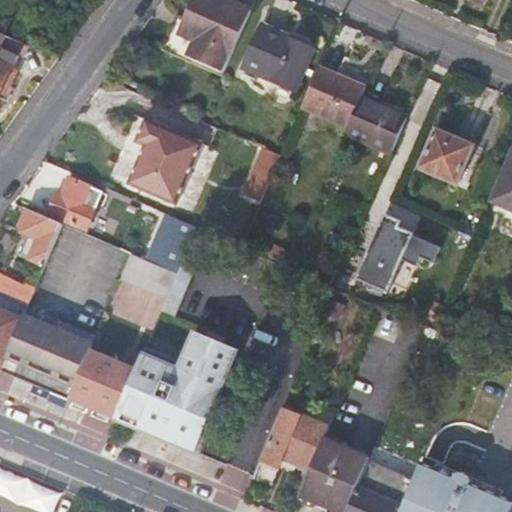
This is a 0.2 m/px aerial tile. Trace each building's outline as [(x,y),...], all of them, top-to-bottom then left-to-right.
[(164,49),(223,75),(245,23),(253,5),(240,0),(198,0),(185,29),(174,25),(164,49)] [(315,50),(262,28),(245,69),(298,92),(315,50)] [(0,93),(5,84),(10,86),(17,73),(12,70),(18,57),(0,49),(0,93)] [(304,106),(350,127),(365,93),(367,87),(321,67),(304,106)] [(381,100),(365,93),(350,127),(347,134),(393,154),(411,114),(381,100)] [(148,122),(139,143),(148,147),(132,186),(179,206),(204,146),(148,122)] [(460,186),(463,181),(478,145),(438,128),(420,169),(460,186)] [(244,192),(263,201),(283,155),(264,147),(244,192)] [(511,163),(496,200),(511,207),(511,163)] [(56,192),(46,216),(63,223),(86,233),(103,193),(68,177),(61,194),(56,192)] [(21,255),(45,266),(63,223),(46,216),(31,209),(22,230),(29,234),(21,255)] [(401,228),(417,235),(418,233),(402,226),(404,221),(388,214),(379,235),(361,278),(365,280),(384,237),(396,242),(401,228)] [(186,222),(167,268),(178,273),(189,247),(198,227),(186,222)] [(384,237),(365,280),(393,292),(407,260),(422,266),(426,257),(438,262),(445,246),(417,235),(401,228),(396,242),(384,237)] [(296,253),(276,245),(271,257),(291,265),(296,253)] [(198,251),(189,247),(178,273),(178,274),(167,300),(163,310),(172,314),(198,251)] [(318,265),(341,275),(348,259),(325,249),(318,265)] [(178,274),(131,255),(120,280),(167,300),(178,274)] [(422,266),(407,260),(393,292),(408,298),(422,266)] [(0,273),(0,290),(30,303),(36,289),(0,273)] [(0,290),(0,364),(3,366),(25,316),(30,303),(0,290)] [(346,306),(330,300),(325,313),(340,320),(346,306)] [(44,324),(25,316),(3,366),(1,371),(70,400),(91,351),(97,337),(47,316),(44,324)] [(138,371),(117,420),(196,453),(239,352),(196,334),(184,364),(147,348),(138,371)] [(511,359),(511,342),(505,339),(497,357),(511,362),(511,359)] [(117,420),(138,371),(91,351),(70,400),(117,420)] [(281,468),(309,480),(325,440),(331,425),(285,406),(255,478),(274,485),(281,468)] [(372,460),(325,440),(309,480),(301,498),(335,511),(350,511),(371,461),(372,460)] [(404,511),(418,480),(371,461),(350,511),(404,511)] [(0,492),(55,511),(56,511),(65,488),(0,464),(0,492)] [(418,480),(404,511),(511,511),(511,501),(474,485),(475,482),(473,478),(464,474),(459,476),(458,479),(424,465),(418,480)]
